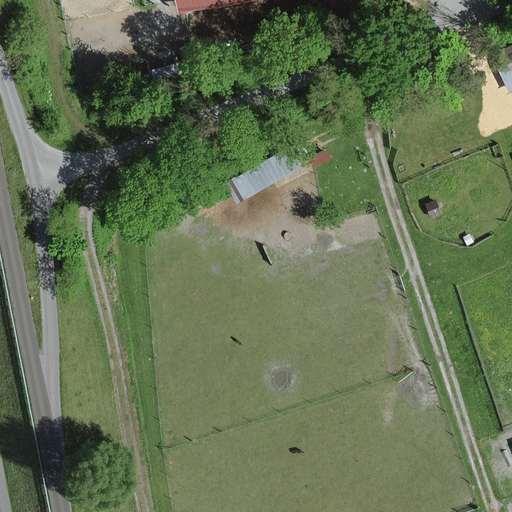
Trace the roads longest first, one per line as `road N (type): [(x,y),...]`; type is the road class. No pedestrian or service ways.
road 1 (track): [(364,51),(510,511)]
road 2 (residential): [(479,0),(102,159),(36,177)]
road 3 (track): [(102,159),(86,238),(149,511)]
road 4 (unclassified): [(53,470),(50,306),(36,177)]
road 5 (unclassified): [(0,197),(53,470)]
